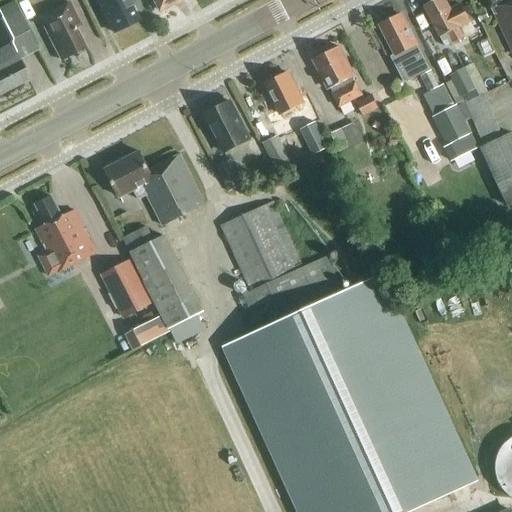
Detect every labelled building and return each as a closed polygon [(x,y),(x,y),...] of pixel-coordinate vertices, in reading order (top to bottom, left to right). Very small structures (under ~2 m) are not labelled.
[(96,0),(114,34),(137,22),(125,0),(96,0)] [(152,0),(158,12),(182,0),(152,0)] [(460,28),(470,23),(461,5),(450,10),(445,0),(435,0),(424,6),(440,38),(446,48),(465,38),(460,28)] [(511,0),(486,0),(511,52),(511,0)] [(60,61),(85,49),(75,29),(80,26),(69,4),(39,18),(60,61)] [(18,61),(38,51),(17,10),(1,18),(14,44),(5,49),(1,41),(0,41),(0,94),(28,80),(18,61)] [(401,16),(380,26),(396,56),(391,59),(404,84),(429,71),(424,60),(401,16)] [(362,117),(378,109),(372,96),(363,100),(362,97),(362,96),(355,83),(352,78),(355,76),(346,59),(344,59),(338,48),(336,49),(333,48),(328,51),(327,53),(313,60),(328,90),(330,89),(333,94),(332,95),(339,108),(358,99),(360,102),(356,104),(362,117)] [(475,90),(465,69),(449,76),(455,87),(459,97),(475,90)] [(422,77),(429,93),(439,88),(432,71),(422,77)] [(305,124),(309,122),(300,105),(303,104),(287,74),(265,85),(280,115),(291,110),(297,123),(303,120),(305,124)] [(223,153),(249,140),(230,103),(205,116),(223,153)] [(472,134),(456,105),(432,118),(447,147),(472,134)] [(301,131),(313,156),(328,149),(315,124),(301,131)] [(350,147),(342,129),(330,134),(338,153),(350,147)] [(511,134),(511,133),(480,148),(508,208),(509,207),(511,205),(511,134)] [(277,173),(292,165),(277,137),(262,144),(277,173)] [(163,227),(205,205),(180,155),(149,171),(140,153),(105,171),(119,198),(133,191),(138,201),(147,196),(163,227)] [(227,193),(243,186),(231,160),(215,167),(227,193)] [(34,212),(33,213),(37,221),(40,228),(39,228),(35,230),(46,252),(37,257),(48,278),(57,273),(96,254),(74,211),(62,218),(55,205),(52,197),(36,205),(35,205),(38,211),(34,212)] [(239,297),(255,334),(221,349),(292,511),(411,511),(467,487),(375,281),(344,294),(328,259),(303,269),(274,203),(222,226),(251,292),(239,297)] [(203,313),(163,235),(153,240),(147,227),(124,239),(163,316),(170,329),(203,313)] [(152,303),(131,260),(101,275),(123,318),(152,303)] [(170,329),(163,316),(125,335),(133,352),(172,332),(170,329)] [(511,426),(496,475),(509,479),(506,490),(511,492),(511,426)]
